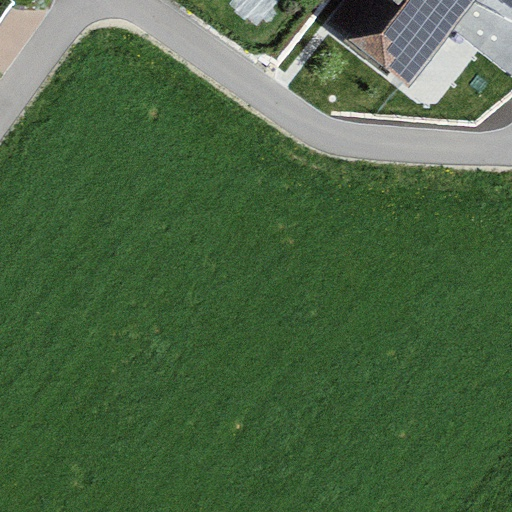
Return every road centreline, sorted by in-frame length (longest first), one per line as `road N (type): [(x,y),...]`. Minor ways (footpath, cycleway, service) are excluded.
road 1 (residential): [(111,0),(277,108),(350,144),(511,149)]
road 2 (track): [(85,0),(0,109)]
